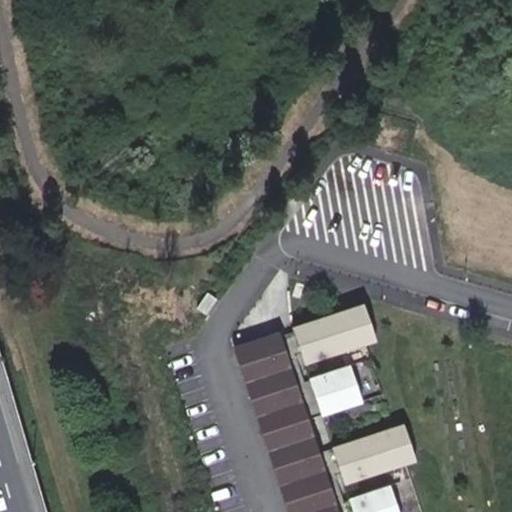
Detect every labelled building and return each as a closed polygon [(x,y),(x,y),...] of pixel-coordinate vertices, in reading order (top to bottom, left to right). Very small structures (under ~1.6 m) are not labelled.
[(349,303),(287,324),(299,360),(361,339),(349,303)] [(271,328),(248,335),(260,372),(284,365),(271,328)] [(345,361),(305,374),(318,411),(358,397),(345,361)] [(289,379),(265,387),(278,424),(301,416),(289,379)] [(388,422),(326,443),(338,479),(400,458),(388,422)] [(311,448),(288,456),(301,493),(324,485),(311,448)] [(392,511),(382,481),(342,495),(348,511),(392,511)] [(333,511),(329,498),(305,506),(307,511),(333,511)]
